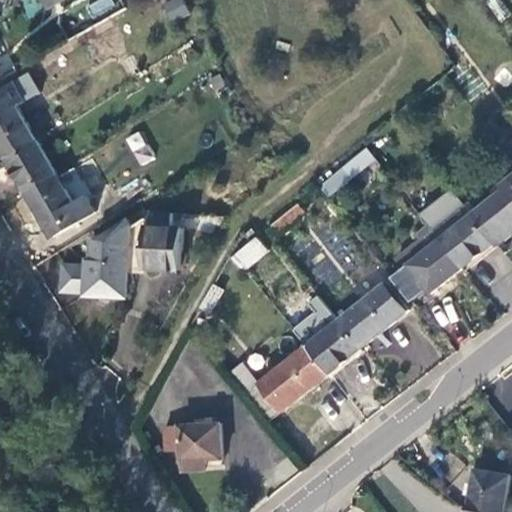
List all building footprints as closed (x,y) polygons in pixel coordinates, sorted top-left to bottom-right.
[(116,0),(95,0),(86,4),(92,17),(119,5),(116,0)] [(183,0),(171,0),(163,2),(168,21),(188,16),(183,0)] [(118,45),(130,37),(116,15),(104,22),(118,45)] [(134,56),(139,63),(144,60),(140,52),(134,56)] [(0,80),(0,131),(8,145),(37,126),(20,97),(29,92),(17,71),(8,76),(0,80)] [(425,112),(417,100),(396,116),(405,128),(425,112)] [(511,113),(505,105),(490,117),(506,136),(511,131),(511,113)] [(8,145),(28,179),(57,161),(37,126),(8,145)] [(140,130),(124,138),(140,166),(155,158),(140,130)] [(378,147),(370,136),(346,154),(354,165),(378,147)] [(55,224),(85,208),(79,197),(57,161),(28,179),(55,224)] [(511,165),(501,174),(505,178),(511,172),(511,165)] [(494,230),(511,215),(511,172),(505,178),(472,204),(494,230)] [(462,255),(494,230),(472,204),(465,194),(454,180),(434,195),(445,210),(433,219),(462,255)] [(92,190),(79,197),(85,208),(97,201),(92,190)] [(307,201),(301,192),(278,210),(285,218),(307,201)] [(433,219),(445,210),(434,195),(422,204),(430,215),(433,219)] [(176,218),(176,203),(151,200),(132,214),(130,259),(147,260),(148,255),(183,257),(187,218),(176,218)] [(87,282),(128,286),(130,259),(132,214),(129,208),(97,227),(95,248),(89,247),(89,254),(88,280),(87,282)] [(430,281),(462,255),(433,219),(430,215),(419,224),(419,232),(398,249),(405,258),(408,255),(430,281)] [(262,228),(238,247),(246,258),(271,240),(262,228)] [(63,279),(88,280),(89,254),(64,251),(63,279)] [(388,271),(338,309),(361,338),(409,300),(388,271)] [(230,279),(220,273),(207,296),(216,301),(230,279)] [(329,363),(361,338),(338,309),(321,287),(311,296),(319,307),(310,314),(319,326),(307,336),(329,363)] [(281,399),(329,363),(307,336),(284,355),(260,373),(281,399)] [(270,408),(281,399),(260,373),(249,381),(270,408)] [(165,414),(166,437),(181,437),(181,447),(222,446),(221,413),(181,414),(165,414)] [(222,446),(181,447),(182,458),(222,457),(222,446)] [(475,460),(469,500),(505,505),(510,465),(475,460)] [(504,511),(505,505),(469,500),(467,511),(504,511)]
